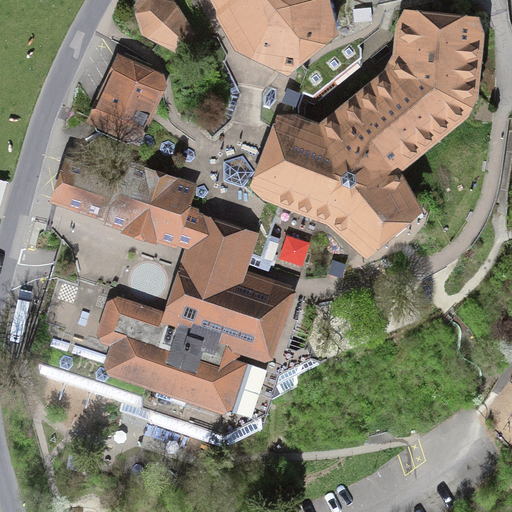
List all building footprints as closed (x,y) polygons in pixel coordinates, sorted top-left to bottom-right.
[(142,0),(137,5),(144,32),(177,50),(192,34),(172,2),(162,0),(142,0)] [(214,0),(222,12),(220,16),(237,47),(287,71),(334,32),(325,0),(214,0)] [(355,21),(372,20),(371,8),(354,9),(355,21)] [(321,131),(294,121),(282,121),(279,130),(273,129),(269,138),(275,141),(266,165),(259,164),(256,173),(261,176),(258,184),(267,193),(332,217),(366,247),(413,208),(391,169),(399,162),(403,167),(465,117),(462,111),(470,96),(476,95),(477,86),(471,84),(472,76),(478,76),(479,66),(473,64),(474,57),(480,56),(481,47),(475,45),(476,34),(473,23),(454,21),(453,15),(429,12),(427,19),(409,17),(403,27),(397,28),(396,37),(402,39),(400,56),(394,71),(390,75),(383,75),(374,82),(373,89),(367,88),(358,95),(358,101),(351,101),(342,108),(341,115),(339,117),(333,116),(324,124),(323,130),(321,131)] [(120,60),(93,119),(136,139),(161,84),(159,77),(120,60)] [(201,252),(244,266),(254,235),(194,215),(194,211),(185,208),(191,190),(190,186),(134,167),(131,170),(127,183),(121,188),(97,180),(96,172),(67,162),(55,199),(61,201),(79,207),(91,211),(109,217),(110,220),(128,226),(128,230),(152,238),(154,235),(172,241),(175,239),(190,244),(189,248),(201,252)] [(0,216),(1,217),(10,184),(0,180),(0,216)] [(32,360),(39,362),(41,373),(140,406),(149,410),(149,421),(225,446),(262,427),(261,416),(268,412),(272,399),(298,386),(297,375),(323,362),(310,359),(305,347),(296,351),(263,339),(260,348),(237,341),(235,346),(237,347),(230,369),(239,372),(229,404),(222,408),(187,396),(185,404),(155,394),(158,386),(112,371),(109,364),(116,342),(109,339),(121,303),(132,306),(136,316),(151,321),(160,316),(166,317),(175,290),(189,248),(190,244),(175,239),(172,241),(154,235),(152,238),(140,234),(128,230),(128,226),(110,220),(109,217),(91,211),(79,207),(61,201),(51,229),(61,240),(59,248),(61,249),(66,274),(50,276),(40,309),(45,312),(43,319),(37,319),(27,350),(32,360)]
